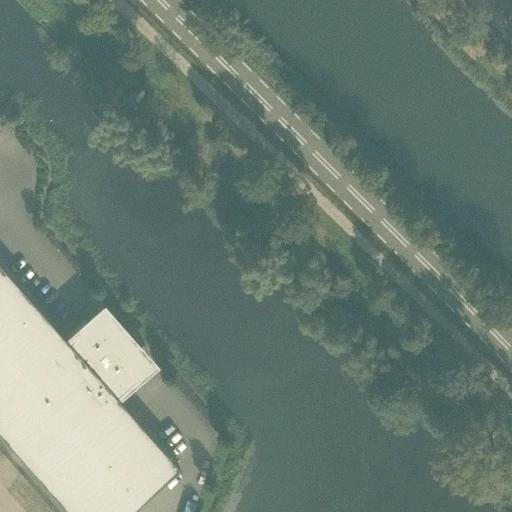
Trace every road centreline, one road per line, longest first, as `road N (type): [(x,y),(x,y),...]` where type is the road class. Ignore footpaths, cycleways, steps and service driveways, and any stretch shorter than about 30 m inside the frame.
road 1 (primary): [(511,358),(158,0)]
road 2 (unknown): [(0,204),(87,308)]
